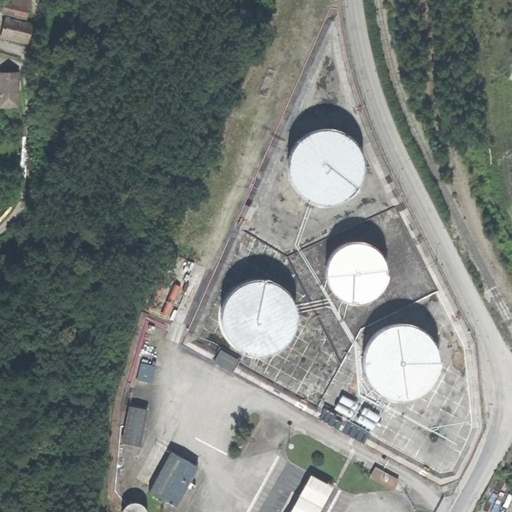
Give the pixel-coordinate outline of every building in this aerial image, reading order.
[(4,0),(2,13),(28,19),(31,0),(4,0)] [(0,34),(28,42),(32,25),(4,18),(0,34)] [(0,106),(18,107),(18,72),(0,71),(0,106)] [(305,131),(298,136),(293,143),(288,153),(287,162),(287,170),(291,180),(297,189),(302,194),(312,199),(324,201),(330,200),(342,196),(350,190),(356,183),(361,173),(362,164),(361,155),(357,145),(351,137),(343,131),(334,127),(325,126),(315,127),(305,131)] [(367,298),(377,291),(384,281),(386,269),(383,257),(377,248),(366,241),(355,239),(343,242),(333,249),(327,257),(325,270),(327,281),(334,292),(343,298),(356,300),(367,298)] [(239,283),(231,289),(226,296),(221,306),(220,315),(220,323),(224,333),(230,342),(235,346),(245,352),(257,354),(263,353),(275,349),(283,343),(289,336),(294,326),(295,317),(294,308),(290,298),(284,290),(276,283),(267,280),(258,278),(248,280),(239,283)] [(380,326),(373,332),(367,338),(363,349),(361,358),(362,365),(366,376),(372,385),(377,389),(387,394),(398,396),(405,396),(417,392),(425,386),(431,379),(435,369),(437,359),(436,351),(432,340),(426,333),(418,326),(409,322),(400,321),(390,322),(380,326)] [(215,360),(232,368),(238,357),(220,349),(215,360)] [(152,382),(156,365),(140,361),(136,378),(152,382)] [(124,442),(141,445),(148,408),(130,405),(124,442)] [(325,406),(320,418),(340,427),(343,419),(334,415),(336,411),(325,406)] [(348,418),(344,429),(365,439),(370,428),(348,418)] [(169,454),(149,494),(175,508),(196,467),(169,454)] [(376,468),(371,476),(396,489),(400,481),(376,468)] [(291,511),(319,511),(334,485),(312,473),(291,511)]
